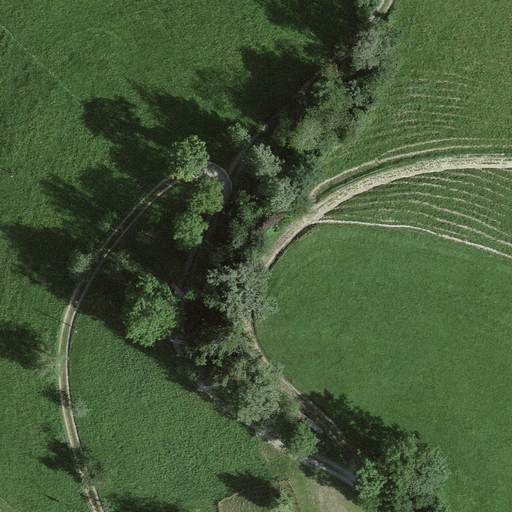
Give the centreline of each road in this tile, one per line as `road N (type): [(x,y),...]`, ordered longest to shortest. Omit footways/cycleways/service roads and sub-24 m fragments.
road 1 (track): [(388,0),(244,156),(186,300),(185,328),(193,359),(212,383),(271,432),(363,485),(389,511)]
road 2 (track): [(511,166),(406,174),(336,200),(285,236),(256,273),(247,308),(252,340),(272,371),(336,427),(363,485)]
road 3 (track): [(100,511),(64,395),(71,312),(104,249),(170,180),(196,168),(227,185)]
